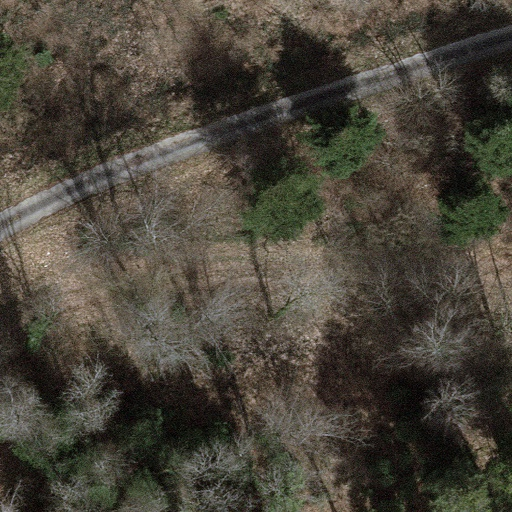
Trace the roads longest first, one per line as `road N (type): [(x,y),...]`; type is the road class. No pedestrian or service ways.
road 1 (track): [(0,233),(166,156),(511,37)]
road 2 (track): [(0,329),(141,265),(511,278)]
